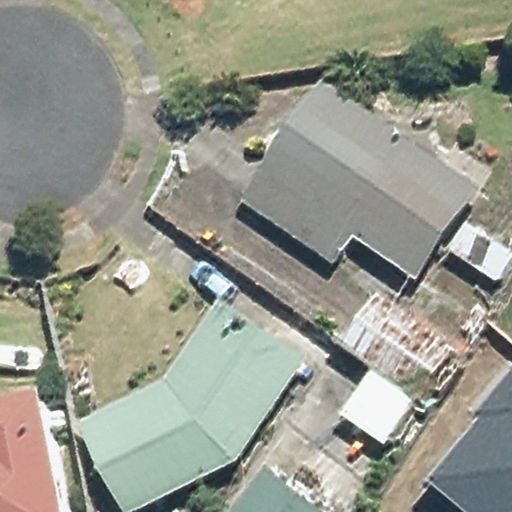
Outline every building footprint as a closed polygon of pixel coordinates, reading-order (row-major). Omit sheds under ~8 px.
[(489,179),(333,77),(252,202),(408,303),(489,179)] [(235,298),(188,377),(105,412),(148,511),(257,464),(325,351),(235,298)] [(435,405),(382,367),(350,411),(403,449),(435,405)] [(0,439),(0,511),(90,511),(74,376),(0,385),(0,405),(4,439),(0,439)] [(511,511),(511,403),(454,474),(498,511),(497,511),(511,511)] [(342,511),(286,468),(251,511),(342,511)]
